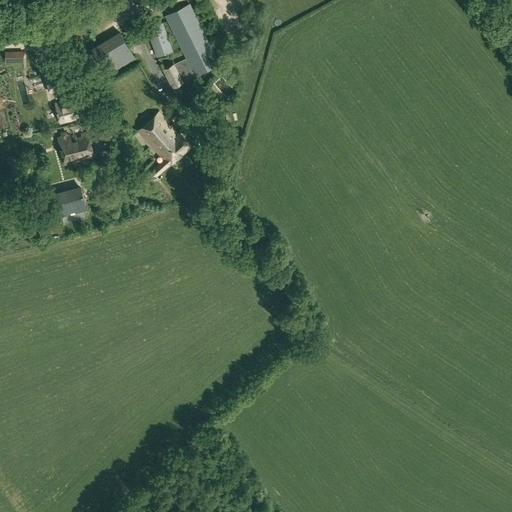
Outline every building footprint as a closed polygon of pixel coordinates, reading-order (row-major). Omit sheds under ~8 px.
[(172,87),(187,79),(219,64),(189,4),(166,15),(187,57),(163,69),(172,87)] [(162,23),(147,28),(157,56),(172,50),(162,23)] [(92,48),(107,74),(135,58),(119,32),(92,48)] [(48,90),(49,93),(68,88),(64,72),(44,78),(48,90)] [(49,93),(48,90),(38,93),(40,101),(50,98),(49,93)] [(80,117),(75,98),(55,103),(60,122),(80,117)] [(191,143),(182,133),(180,134),(159,111),(138,130),(164,159),(151,170),(156,175),(191,143)] [(70,136),(69,134),(58,137),(65,163),(93,155),(87,132),(70,136)] [(50,195),(56,217),(86,209),(80,187),(50,195)]
